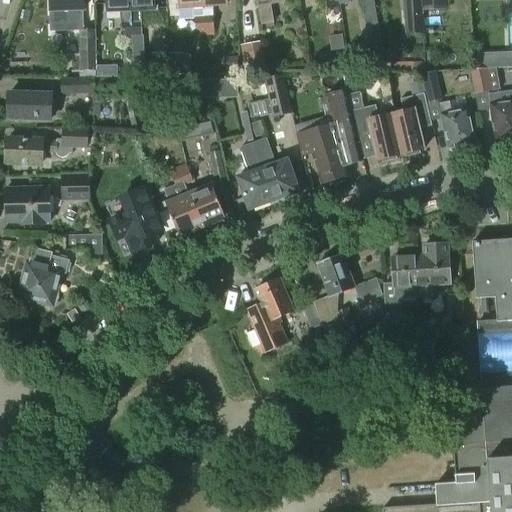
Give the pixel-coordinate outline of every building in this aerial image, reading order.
[(50,0),(51,11),(52,28),(84,26),(83,10),(82,0),(50,0)] [(129,0),(105,0),(106,11),(130,10),(129,0)] [(154,0),(129,0),(130,10),(131,22),(132,41),(141,40),(140,9),(155,9),(154,0)] [(177,0),(178,8),(179,7),(179,20),(195,19),(196,37),(204,36),(203,6),(202,0),(177,0)] [(202,0),(203,6),(204,36),(213,35),(211,5),(227,4),(226,0),(202,0)] [(256,0),(261,29),(273,27),(268,0),(256,0)] [(372,0),(360,0),(365,28),(377,25),(372,0)] [(420,0),(403,0),(406,34),(423,33),(421,10),(420,0)] [(444,0),(420,0),(421,10),(445,8),(444,0)] [(131,22),(122,22),(123,40),(131,40),(131,41),(132,41),(131,22)] [(104,24),(105,50),(119,50),(118,24),(104,24)] [(94,31),(80,31),(80,71),(95,71),(95,53),(94,31)] [(261,42),(241,46),(244,66),(264,62),(261,42)] [(152,54),(152,76),(165,76),(165,54),(152,54)] [(170,54),(170,74),(182,74),(182,54),(170,54)] [(497,69),(470,69),(475,93),(491,91),(490,80),(498,79),(497,69)] [(436,73),(420,77),(427,106),(438,103),(443,102),(436,73)] [(247,81),(241,82),(246,105),(248,104),(251,119),(272,114),(273,118),(290,114),(281,75),(263,79),(268,100),(252,103),(247,81)] [(92,79),(60,80),(61,95),(93,94),(92,79)] [(238,79),(222,79),(222,92),(238,91),(238,79)] [(344,91),(326,95),(332,125),(331,125),(344,166),(361,162),(344,91)] [(500,93),(489,95),(495,139),(511,136),(511,101),(501,103),(500,93)] [(8,94),(7,119),(49,121),(50,95),(8,94)] [(403,113),(391,116),(400,156),(405,155),(405,158),(421,154),(420,151),(424,150),(417,123),(430,120),(423,94),(400,100),(403,113)] [(448,102),(438,104),(442,121),(448,148),(475,143),(467,109),(450,112),(448,102)] [(375,106),(352,112),(359,137),(370,134),(377,161),(381,160),(382,164),(397,160),(396,157),(400,156),(391,116),(378,119),(375,106)] [(260,122),(251,126),(256,139),(264,135),(260,122)] [(331,125),(296,136),(301,155),(310,152),(320,184),(347,176),(344,166),(331,125)] [(6,139),(5,163),(40,165),(41,153),(55,153),(55,154),(56,155),(57,157),(59,157),(60,158),(62,158),(64,157),(66,157),(67,156),(68,154),(71,154),(71,148),(85,149),(86,129),(62,128),(62,142),(6,139)] [(265,139),(252,144),(273,201),(298,192),(287,160),(274,165),(265,139)] [(249,174),(237,178),(248,210),(273,201),(252,144),(240,148),(249,174)] [(220,153),(209,155),(216,188),(226,186),(220,153)] [(185,165),(177,169),(185,188),(193,184),(185,165)] [(175,188),(163,193),(168,203),(165,204),(178,236),(201,227),(188,195),(184,188),(185,188),(177,169),(168,173),(175,188)] [(87,175),(61,175),(61,195),(87,195),(87,175)] [(211,186),(188,195),(201,227),(224,217),(211,186)] [(131,212),(110,221),(117,238),(124,254),(132,251),(156,241),(155,238),(156,238),(151,228),(161,224),(145,187),(124,196),(131,212)] [(47,188),(4,189),(5,222),(20,222),(20,225),(42,224),(42,222),(48,222),(47,188)] [(102,238),(65,238),(65,252),(87,252),(88,264),(102,264),(102,238)] [(434,506),(382,509),(382,511),(511,511),(511,239),(472,242),(476,299),(495,298),(497,321),(478,322),(484,418),(452,420),(451,420),(455,484),(432,485),(434,506)] [(424,256),(415,257),(418,298),(450,296),(450,284),(447,244),(423,246),(424,256)] [(26,263),(17,297),(53,306),(54,304),(57,305),(58,300),(58,294),(57,294),(61,276),(63,277),(68,270),(70,263),(66,256),(60,255),(56,258),(51,256),(52,253),(32,248),(28,263),(26,263)] [(342,255),(317,265),(329,297),(354,287),(342,255)] [(415,257),(392,259),(394,288),(407,287),(408,299),(418,298),(415,257)] [(261,304),(246,310),(265,353),(288,343),(277,318),(293,311),(279,280),(255,290),(261,304)] [(325,298),(314,302),(322,325),(322,324),(325,334),(353,324),(347,308),(331,314),(325,298)] [(462,298),(450,299),(451,320),(463,320),(462,298)] [(322,325),(314,302),(301,307),(310,329),(322,325)]
